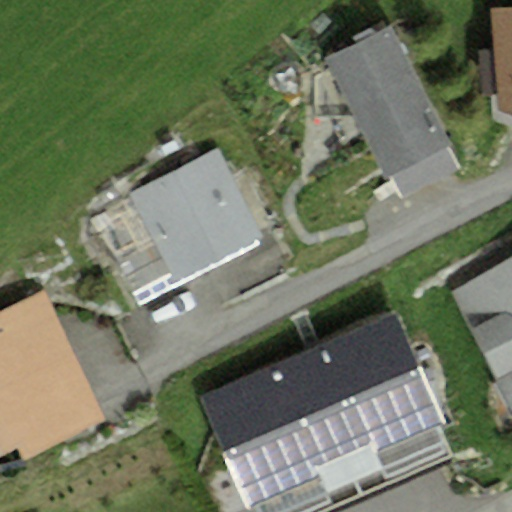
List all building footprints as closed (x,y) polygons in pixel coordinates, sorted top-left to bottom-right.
[(511,9),(491,11),(500,112),(511,116),(511,9)] [(390,27),(325,63),(389,176),(453,141),(390,27)] [(213,151),(130,196),(177,283),(261,238),(213,151)] [(511,260),(450,291),(511,414),(511,260)] [(0,457),(20,448),(25,458),(105,421),(44,291),(0,311),(0,457)] [(397,312),(198,398),(247,510),(258,506),(260,511),(324,511),(447,458),(434,429),(446,424),(397,312)]
